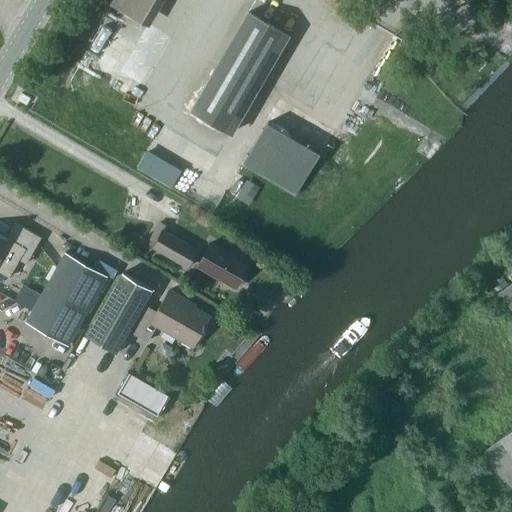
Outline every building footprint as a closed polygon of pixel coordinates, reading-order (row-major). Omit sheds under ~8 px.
[(110,0),(108,6),(151,25),(162,0),(110,0)] [(193,109),(232,132),(288,35),(249,12),(193,109)] [(296,193),(318,152),(262,121),(239,162),(296,193)] [(26,263),(42,238),(16,222),(7,237),(0,233),(0,271),(9,277),(19,259),(26,263)] [(153,248),(187,267),(196,250),(162,231),(153,248)] [(246,262),(251,253),(233,243),(228,253),(210,243),(197,265),(234,286),(247,263),(246,262)] [(66,346),(107,277),(66,252),(25,321),(66,346)] [(115,350),(127,329),(142,303),(151,288),(122,272),(86,334),(115,350)] [(192,345),(209,315),(186,302),(187,299),(168,289),(156,310),(142,303),(127,329),(146,340),(156,324),(192,345)] [(157,416),(169,396),(127,372),(115,393),(157,416)] [(511,491),(511,429),(482,452),(511,491)]
